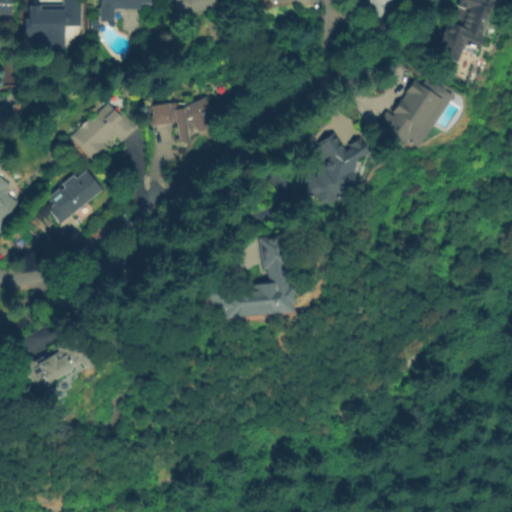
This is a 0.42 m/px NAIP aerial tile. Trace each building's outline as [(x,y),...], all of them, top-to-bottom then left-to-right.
[(0,14),(0,0),(11,0),(10,15),(0,14)] [(32,27),(33,0),(74,0),(74,18),(59,18),(59,32),(46,31),(46,28),(32,27)] [(99,9),(99,0),(154,0),(154,4),(140,4),(140,9),(99,9)] [(175,14),(172,0),(222,0),(224,6),(175,14)] [(388,0),(385,24),(363,20),(366,0),(388,0)] [(439,21),(444,22),(452,0),(485,0),(483,6),(484,7),(476,29),(474,28),(472,33),(474,34),(468,49),(455,44),(448,61),(427,53),(439,21)] [(88,30),(88,19),(98,19),(98,30),(88,30)] [(383,120),(389,98),(392,99),(397,80),(418,86),(411,113),(415,115),(412,128),(383,120)] [(149,126),(146,105),(171,101),(172,111),(201,98),(210,118),(180,133),(175,122),(149,126)] [(69,137),(93,113),(94,115),(107,102),(117,112),(119,110),(135,127),(120,142),(112,134),(102,143),(106,148),(93,161),(69,137)] [(335,148),(350,138),(359,153),(347,160),(335,203),(324,201),(323,204),(294,197),(300,175),(309,178),(313,163),(303,148),(325,133),(335,148)] [(37,212),(48,202),(45,197),(72,174),(76,178),(85,170),(103,190),(54,232),(37,212)] [(0,176),(10,184),(6,189),(8,191),(7,194),(17,201),(0,224),(0,176)] [(245,237),(274,235),(278,303),(274,303),(275,313),(219,317),(219,319),(208,320),(207,313),(201,313),(201,303),(196,303),(195,283),(219,281),(219,286),(228,285),(228,288),(234,288),(234,290),(237,290),(237,284),(253,283),(252,270),(247,270),(245,237)] [(62,365),(61,369),(37,383),(40,388),(33,392),(25,378),(4,373),(8,357),(25,361),(37,354),(38,356),(66,341),(74,355),(60,363),(62,365)]
